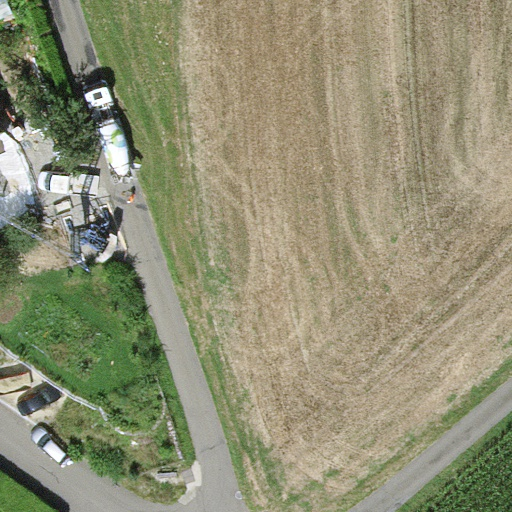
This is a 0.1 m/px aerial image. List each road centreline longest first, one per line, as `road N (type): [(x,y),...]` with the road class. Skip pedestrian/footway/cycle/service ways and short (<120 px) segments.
road 1 (residential): [(61,0),(235,511)]
road 2 (unclassified): [(369,511),(511,407)]
road 3 (residential): [(0,417),(146,511)]
